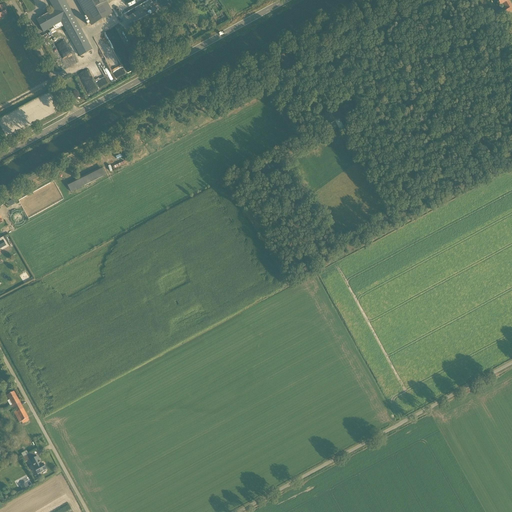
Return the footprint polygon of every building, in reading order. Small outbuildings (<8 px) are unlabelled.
[(80,57),(85,54),(92,50),(64,0),(49,0),(55,10),(37,21),(43,32),(61,22),(80,57)] [(77,0),(92,26),(111,15),(105,3),(110,0),(77,0)] [(496,0),(500,5),(500,6),(503,4),(506,8),(506,10),(504,10),(501,11),(501,10),(493,15),(496,21),(504,16),(504,15),(508,13),(509,13),(511,11),(511,5),(508,0),(507,1),(506,0),(496,0)] [(117,31),(108,35),(122,65),(131,60),(117,31)] [(117,59),(108,63),(116,78),(124,73),(117,59)] [(108,84),(99,66),(89,71),(98,89),(108,84)] [(337,109),(322,117),(327,126),(337,120),(334,116),(339,113),(337,109)] [(68,186),(71,192),(105,176),(102,169),(68,186)] [(8,401),(10,404),(12,409),(14,408),(14,409),(13,410),(20,423),(22,421),(23,425),(30,421),(14,392),(7,395),(10,400),(8,401)] [(43,472),(43,473),(46,472),(45,471),(46,470),(44,466),(43,467),(42,465),(38,457),(31,461),(35,468),(35,469),(38,475),(43,472)]
